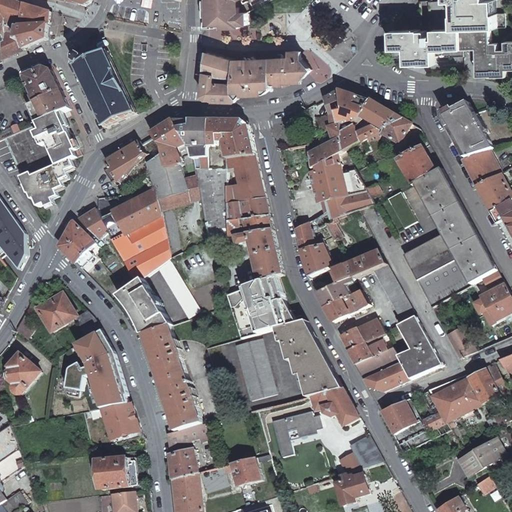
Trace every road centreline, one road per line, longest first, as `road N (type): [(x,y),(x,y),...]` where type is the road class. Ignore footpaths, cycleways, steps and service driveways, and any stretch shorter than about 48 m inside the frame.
road 1 (residential): [(261,109),(295,273),(370,407)]
road 2 (residential): [(45,254),(113,319),(154,432),(166,511)]
road 3 (residential): [(511,267),(426,118),(421,88)]
road 4 (residential): [(511,347),(370,407)]
